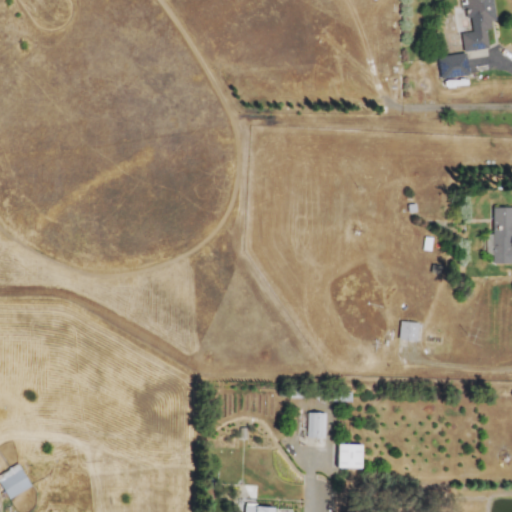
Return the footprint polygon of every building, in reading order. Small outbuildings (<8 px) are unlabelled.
[(461,51),(488,48),(484,22),(494,20),(490,0),(463,0),(465,10),(461,10),(464,31),(458,32),(461,51)] [(465,75),(463,53),(434,55),(436,78),(465,75)] [(490,263),(511,263),(511,245),(508,245),(508,236),(511,235),(511,221),(511,207),(489,207),(490,263)] [(416,323),(397,320),(395,338),(414,341),(416,323)] [(322,413),(304,412),(304,438),(322,438),(322,413)] [(358,444),(334,443),(333,467),(358,468),(358,444)] [(0,488),(4,498),(28,487),(17,463),(0,470),(0,488)]
